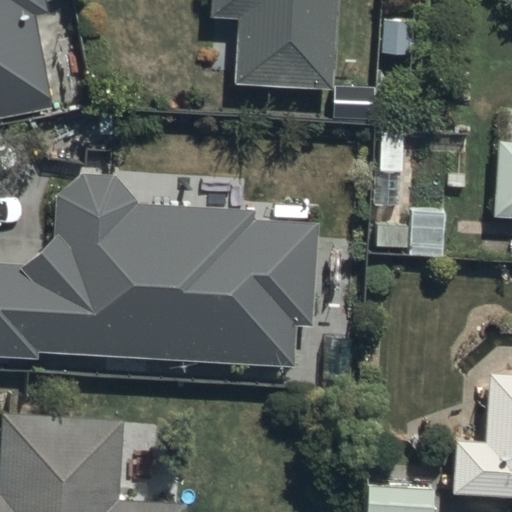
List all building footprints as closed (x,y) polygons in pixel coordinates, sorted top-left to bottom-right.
[(0,0),(0,114),(54,105),(37,17),(49,15),(46,0),(0,0)] [(206,0),(206,15),(235,16),(231,83),(331,89),(336,0),(206,0)] [(503,140),(492,139),(488,219),(511,220),(511,123),(504,123),(503,140)] [(18,268),(0,266),(0,353),(294,361),(295,327),(312,328),(314,225),(255,223),(255,210),(137,204),(115,178),(79,174),(56,194),(54,234),(18,268)] [(483,441),(455,439),(451,492),(511,496),(511,371),(488,370),(483,441)] [(119,419),(0,414),(0,511),(184,511),(185,502),(116,499),(119,419)] [(429,511),(430,486),(362,483),(361,511),(429,511)]
